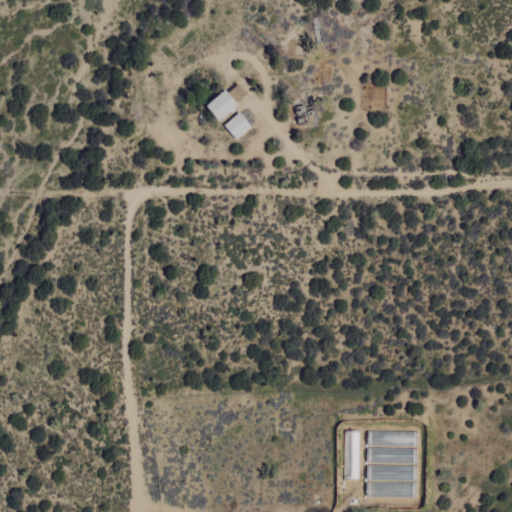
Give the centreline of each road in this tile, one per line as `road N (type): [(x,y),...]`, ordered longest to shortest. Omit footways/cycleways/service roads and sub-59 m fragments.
road 1 (residential): [(511,186),(132,191)]
road 2 (track): [(132,191),(125,364),(133,511)]
